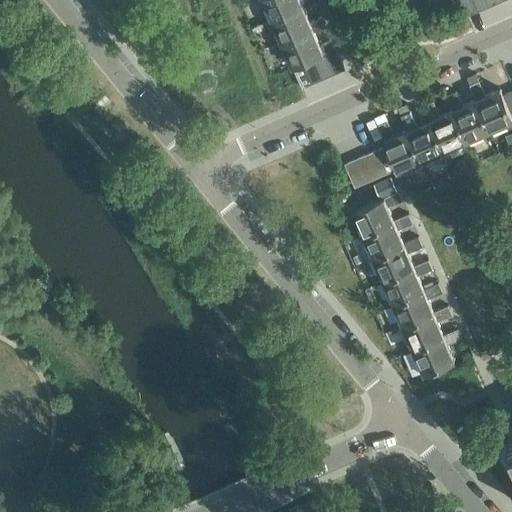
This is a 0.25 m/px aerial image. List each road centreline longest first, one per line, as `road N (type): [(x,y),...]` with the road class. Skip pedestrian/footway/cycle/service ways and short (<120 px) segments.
road 1 (residential): [(173,172),(511,26)]
road 2 (residential): [(400,423),(173,172)]
road 3 (residential): [(173,172),(35,0)]
road 4 (residential): [(212,511),(400,423)]
